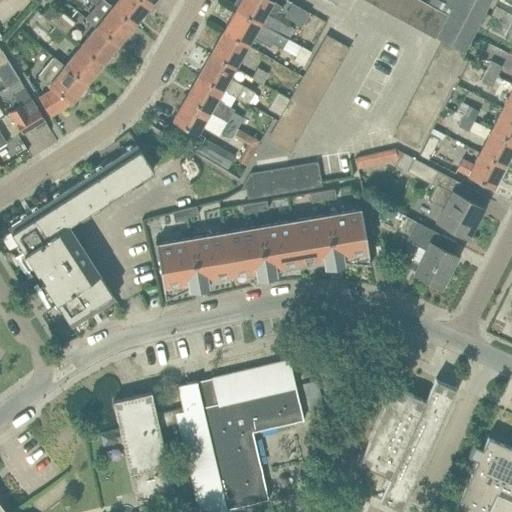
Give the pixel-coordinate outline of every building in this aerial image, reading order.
[(89,0),(95,4),(85,18),(96,28),(117,45),(133,26),(112,8),(113,7),(104,0),(89,0)] [(133,26),(150,5),(143,0),(118,0),(113,7),(112,8),(133,26)] [(260,22),(272,0),(240,0),(236,9),(245,14),(260,22)] [(375,0),(374,3),(384,9),(388,0),(375,0)] [(388,0),(384,9),(395,14),(402,0),(388,0)] [(402,0),(395,14),(405,20),(415,0),(402,0)] [(415,0),(405,20),(416,25),(427,3),(420,0),(415,0)] [(446,0),(444,5),(450,8),(447,14),(436,36),(442,39),(464,51),(490,0),(446,0)] [(291,1),(284,15),(301,25),(309,12),(291,1)] [(416,25),(426,31),(437,9),(427,3),(416,25)] [(58,7),(55,10),(49,6),(41,16),(64,34),(75,21),(58,7)] [(511,13),(497,6),(492,16),(509,24),(508,25),(511,27),(511,13)] [(278,32),(260,22),(245,14),(236,9),(223,31),(247,45),(252,37),(270,46),(272,43),(283,49),(289,38),(278,32)] [(426,31),(436,36),(447,14),(437,9),(426,31)] [(31,30),(34,25),(38,26),(58,42),(64,34),(41,16),(35,12),(24,25),(31,30)] [(278,32),(289,38),(294,28),(283,22),(278,32)] [(102,64),(117,45),(96,28),(81,48),(102,64)] [(234,68),(247,45),(223,31),(210,53),(234,68)] [(342,57),(348,47),(327,35),(321,45),(342,57)] [(442,39),(437,50),(459,62),(464,51),(442,39)] [(336,68),(342,57),(321,45),(315,56),(336,68)] [(85,84),(102,64),(81,48),(66,67),(65,68),(85,84)] [(459,62),(437,50),(432,60),(454,72),(459,62)] [(229,77),(234,68),(210,53),(197,75),(222,89),(236,97),(243,85),(229,77)] [(53,56),(52,57),(37,76),(51,87),(40,97),(51,115),(64,106),(63,104),(67,100),(70,103),(74,98),(76,100),(79,100),(84,94),(84,91),(82,89),(85,84),(65,68),(66,67),(53,56)] [(330,78),(336,68),(315,56),(309,66),(330,78)] [(8,59),(0,64),(0,76),(6,87),(9,85),(10,86),(20,79),(8,59)] [(427,71),(448,82),(454,72),(432,60),(427,71)] [(485,70),(497,76),(502,66),(491,60),(485,70)] [(270,86),(276,76),(258,66),(252,77),(270,86)] [(324,88),(330,78),(309,66),(303,76),(324,88)] [(497,76),(485,70),(480,80),(492,86),(497,76)] [(443,93),(448,82),(427,71),(421,82),(443,93)] [(222,89),(197,75),(185,98),(210,111),(227,121),(238,127),(243,118),(233,111),(234,109),(217,99),(222,89)] [(318,99),(324,88),(303,76),(297,87),(318,99)] [(39,110),(38,108),(20,79),(10,86),(21,104),(28,116),(39,110)] [(421,82),(416,92),(438,103),(443,93),(421,82)] [(312,109),(318,99),(297,87),(291,97),(312,109)] [(511,112),(511,88),(502,107),(511,112)] [(286,107),(290,99),(277,92),(267,108),(281,116),(286,107)] [(438,103),(416,92),(410,103),(432,114),(438,103)] [(312,109),(291,97),(290,99),(286,107),(307,119),(312,109)] [(210,111),(185,98),(172,120),(197,134),(210,111)] [(405,113),(427,125),(432,114),(410,103),(405,113)] [(9,111),(12,115),(22,132),(44,119),(39,110),(28,116),(21,104),(9,111)] [(478,110),(467,104),(462,115),(473,121),(478,110)] [(307,119),(286,107),(281,116),(280,117),(301,129),(307,119)] [(511,112),(502,107),(491,130),(511,140),(511,112)] [(422,135),(427,125),(405,113),(400,124),(422,135)] [(473,121),(462,115),(457,124),(468,130),(473,121)] [(295,140),(301,129),(280,117),(274,128),(295,140)] [(237,160),(246,164),(254,148),(259,138),(238,127),(227,121),(221,131),(245,144),(237,160)] [(422,135),(400,124),(394,135),(416,146),(422,135)] [(295,140),(274,128),(268,138),(289,150),(295,140)] [(511,150),(511,140),(491,130),(479,152),(504,165),(511,150)] [(429,159),(439,138),(430,134),(420,154),(429,159)] [(227,169),(236,154),(205,137),(196,151),(227,169)] [(46,306),(55,301),(71,325),(115,297),(68,224),(153,169),(137,144),(8,226),(23,251),(14,257),(27,278),(37,272),(42,279),(33,286),(46,306)] [(436,183),(428,199),(444,207),(437,220),(450,226),(467,236),(482,208),(465,198),(456,193),(461,182),(396,148),(360,156),(363,167),(397,158),(399,159),(397,165),(432,183),(433,181),(436,183)] [(462,158),(456,169),(468,175),(475,178),(493,188),(504,165),(479,152),(473,164),(462,158)] [(308,162),(309,174),(314,173),(315,177),(320,176),(318,161),(308,162)] [(305,174),(309,174),(308,162),(298,164),(301,179),(305,178),(305,174)] [(301,179),(298,164),(289,166),(291,177),(296,176),(297,180),(301,179)] [(289,166),(280,167),(283,182),(287,181),(286,177),(291,177),(289,166)] [(283,182),(280,167),(271,169),(273,180),(278,179),(279,183),(283,182)] [(271,169),(262,170),(265,185),(269,185),(268,181),(273,180),(271,169)] [(265,185),(262,170),(253,172),(255,183),(260,182),(260,186),(265,185)] [(243,189),(251,188),(250,184),(255,183),(253,172),(250,172),(240,190),(243,189)] [(314,173),(309,174),(305,174),(305,178),(307,188),(317,186),(315,177),(314,173)] [(286,177),(287,181),(289,191),(298,189),(297,180),(296,176),(291,177),(286,177)] [(278,179),(273,180),(268,181),(269,185),(271,194),(280,192),(279,183),(278,179)] [(262,196),(260,186),(260,182),(255,183),(250,184),(251,188),(253,197),(262,196)] [(322,191),(324,198),(336,196),(335,188),(322,191)] [(311,201),(324,198),(322,191),(310,193),(311,201)] [(254,202),(256,210),(268,208),(267,200),(254,202)] [(244,212),(256,210),(254,202),(242,204),(244,212)] [(426,249),(414,272),(441,285),(457,255),(453,253),(458,242),(421,224),(385,205),(382,211),(403,221),(400,227),(410,233),(406,239),(426,249)] [(185,208),(187,217),(199,214),(197,206),(185,208)] [(325,265),(334,263),(342,262),(370,265),(360,207),(359,207),(359,208),(190,237),(157,243),(156,241),(155,242),(165,299),(191,287),(208,285),(208,283),(257,275),(257,276),(276,273),(276,272),(324,263),(325,265)] [(174,220),(187,217),(185,208),(173,211),(174,220)] [(136,499),(174,491),(159,426),(178,422),(198,511),(215,511),(268,499),(252,431),(303,419),(289,358),(178,385),(183,407),(156,413),(150,391),(113,400),(136,499)] [(380,499),(391,504),(401,509),(456,387),(435,378),(425,400),(421,398),(398,387),(393,398),(389,396),(359,463),(390,477),(380,499)] [(473,443),(468,455),(477,459),(455,506),(469,511),(485,511),(498,486),(511,491),(511,446),(487,435),(482,447),(473,443)] [(318,482),(329,487),(343,456),(332,451),(318,482)]
